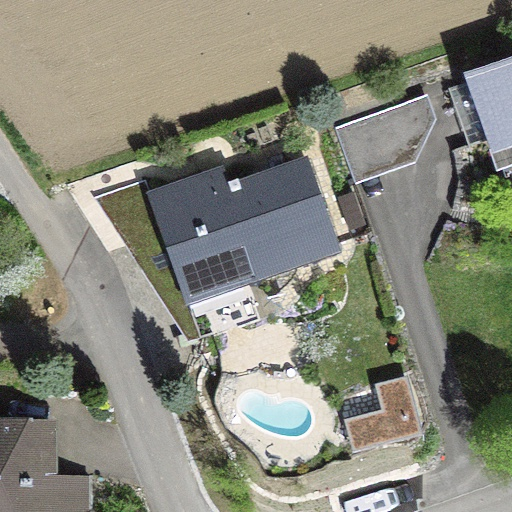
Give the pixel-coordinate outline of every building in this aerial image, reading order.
[(511,62),(462,80),(497,176),(511,170),(511,62)] [(335,127),(355,186),(416,167),(438,120),(427,97),(335,127)] [(223,166),(146,194),(198,342),(266,318),(254,285),(341,254),(307,157),(230,184),(223,166)] [(381,412),(344,422),(353,456),(424,438),(409,378),(375,387),(381,412)] [(58,477),(57,421),(0,421),(0,511),(90,511),(91,477),(58,477)]
